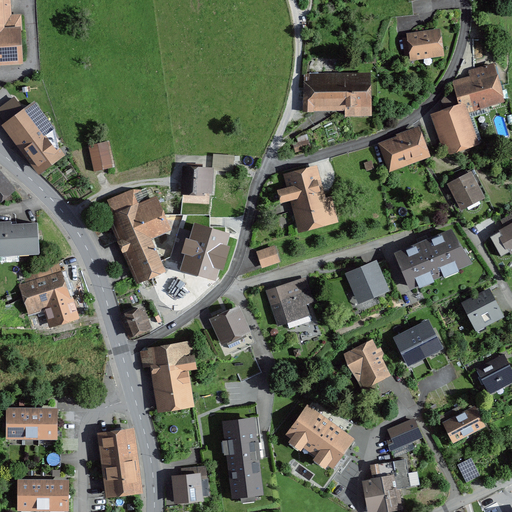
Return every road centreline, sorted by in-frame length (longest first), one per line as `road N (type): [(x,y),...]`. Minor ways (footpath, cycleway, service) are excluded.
road 1 (residential): [(265,164),(381,136),(413,117),(455,63),(465,0)]
road 2 (secondary): [(0,151),(79,234),(121,353)]
road 3 (residential): [(234,287),(397,237)]
road 4 (unclassified): [(265,164),(296,76),(292,0)]
road 5 (residential): [(266,424),(275,369),(234,287)]
road 6 (residential): [(83,511),(83,432),(91,415),(134,397)]
road 7 (unclassified): [(121,353),(184,318),(225,282)]
road 8 (unclassified): [(225,282),(265,164)]
